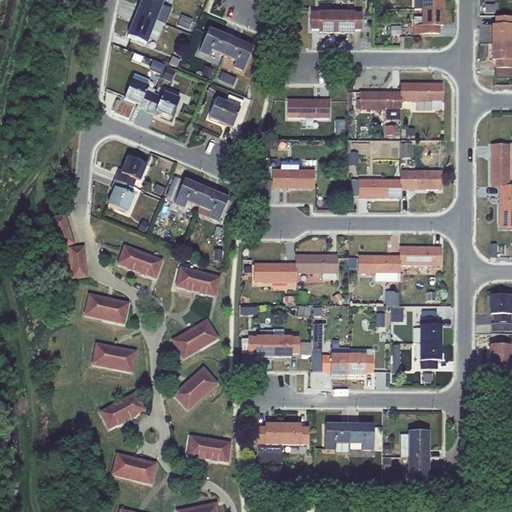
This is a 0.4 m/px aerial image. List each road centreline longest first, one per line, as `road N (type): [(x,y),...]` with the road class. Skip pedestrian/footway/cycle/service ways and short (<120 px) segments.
road 1 (residential): [(465,272),(464,391),(444,400),(261,398)]
road 2 (residential): [(466,224),(262,224)]
road 3 (residential): [(468,60),(291,60)]
road 4 (residential): [(87,113),(81,208),(98,271)]
road 5 (residential): [(87,113),(208,161)]
road 6 (residential): [(467,101),(466,224)]
